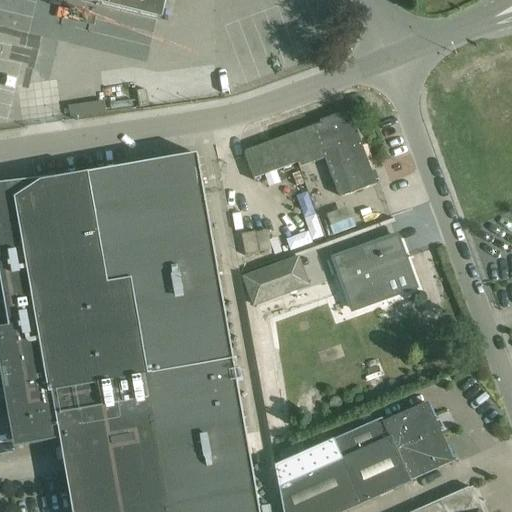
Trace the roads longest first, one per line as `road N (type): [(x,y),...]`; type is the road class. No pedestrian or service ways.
road 1 (unclassified): [(0,151),(249,111),(386,60)]
road 2 (unclassified): [(511,397),(386,60)]
road 3 (unknown): [(384,511),(511,457)]
